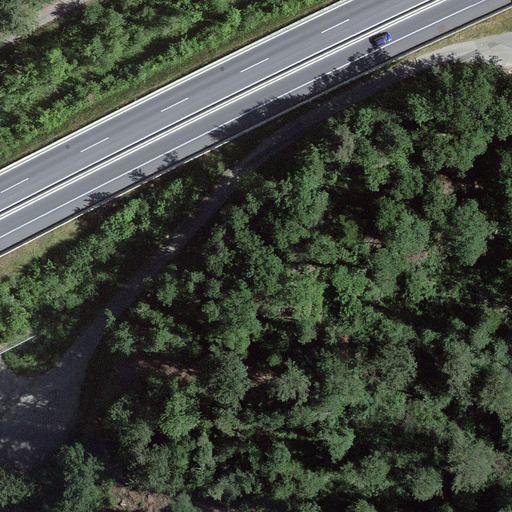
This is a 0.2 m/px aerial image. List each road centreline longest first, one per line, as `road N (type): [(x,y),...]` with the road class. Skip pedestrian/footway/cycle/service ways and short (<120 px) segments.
road 1 (track): [(0,395),(29,391),(55,374),(219,192),(268,152),(389,79),(511,39)]
road 2 (track): [(509,39),(489,116),(464,140),(357,178),(334,207),(294,511)]
road 3 (trunk): [(0,229),(465,0)]
road 4 (trunk): [(391,0),(0,193)]
